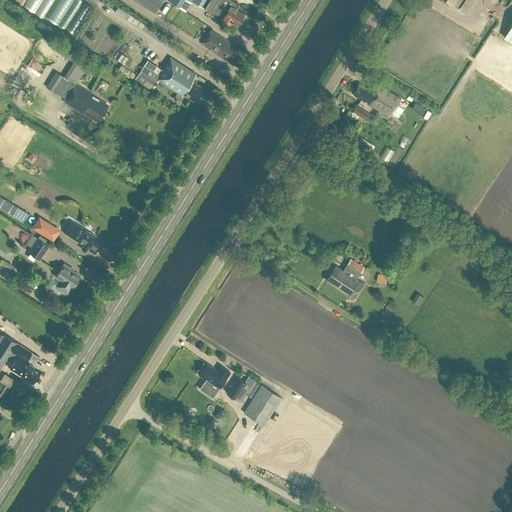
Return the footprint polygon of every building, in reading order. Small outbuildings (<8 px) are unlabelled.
[(27,0),(22,10),(28,14),(35,0),(27,0)] [(161,0),(133,0),(153,13),(161,0)] [(241,17),(242,18),(245,14),(243,13),(243,12),(236,8),(239,4),(232,0),(172,0),(185,8),(186,6),(189,0),(193,0),(210,11),(208,13),(219,20),(221,17),(229,22),(231,20),(237,24),(241,17)] [(229,60),(238,47),(211,28),(201,43),(220,56),(221,55),(229,60)] [(195,102),(204,88),(191,79),(196,72),(170,56),(156,78),(181,95),(182,93),(195,102)] [(435,70),(440,72),(444,63),(439,60),(435,70)] [(158,73),(144,64),(134,79),(151,90),(157,80),(155,79),(158,73)] [(132,79),(135,74),(120,65),(117,70),(132,79)] [(67,78),(63,76),(55,71),(52,76),(46,85),(58,93),(67,78)] [(74,83),(67,78),(58,93),(64,97),(63,100),(97,120),(107,103),(75,82),(74,83)] [(400,97),(376,82),(371,90),(360,83),(353,94),(388,116),(391,112),(397,116),(403,107),(396,103),(400,97)] [(415,101),(411,107),(422,114),(426,108),(415,101)] [(367,120),(371,114),(357,105),(353,111),(367,120)] [(372,150),(369,155),(375,158),(378,153),(372,150)] [(23,222),(29,213),(17,206),(12,215),(23,222)] [(0,209),(0,220),(7,224),(12,216),(0,209)] [(97,250),(103,240),(79,225),(71,237),(84,245),(83,246),(94,253),(96,249),(97,250)] [(39,258),(47,246),(35,239),(27,251),(39,258)] [(71,262),(91,268),(93,260),(80,255),(82,249),(72,245),(70,251),(74,253),(71,262)] [(356,278),(364,266),(351,258),(343,270),(335,265),(326,279),(346,293),(345,294),(352,299),(363,283),(356,278)] [(72,287),(80,274),(74,269),(74,268),(64,261),(54,275),(60,279),(56,285),(66,291),(69,285),(72,287)] [(379,273),(377,281),(387,283),(388,275),(379,273)] [(49,299),(59,291),(47,276),(37,284),(49,299)] [(418,305),(424,297),(418,292),(412,301),(418,305)] [(0,365),(4,360),(10,364),(9,366),(32,382),(43,365),(36,360),(39,355),(15,341),(16,341),(3,333),(0,337),(0,365)] [(216,370),(206,362),(198,374),(217,388),(229,371),(220,365),(216,370)] [(249,375),(244,381),(246,382),(245,383),(250,385),(254,378),(249,375)] [(237,376),(227,391),(226,393),(239,401),(250,385),(245,383),(246,382),(237,376)] [(263,424),(281,397),(261,385),(244,412),(263,424)]
